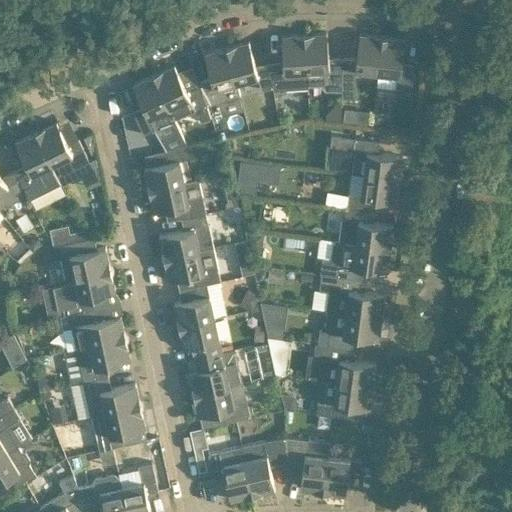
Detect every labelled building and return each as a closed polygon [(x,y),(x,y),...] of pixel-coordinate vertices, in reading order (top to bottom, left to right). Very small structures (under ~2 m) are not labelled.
[(327,32),(304,33),(307,84),(319,83),(326,89),(341,90),(341,97),(342,97),(342,57),(328,57),(327,32)] [(307,84),(304,33),(281,35),(283,60),(269,62),(273,87),(273,89),(308,87),(307,84)] [(378,71),(382,35),(359,33),(357,57),(342,57),(342,97),(355,98),(355,69),(378,71)] [(405,38),(382,35),(378,71),(397,73),(394,94),(410,96),(414,64),(402,63),(405,38)] [(249,40),(227,46),(236,81),(258,75),(261,89),(273,87),(269,62),(255,64),(249,40)] [(236,81),(227,46),(205,52),(211,76),(198,81),(207,105),(240,94),(236,81)] [(207,105),(198,81),(185,86),(174,64),(154,73),(175,118),(195,109),(200,120),(211,116),(207,105)] [(175,118),(154,73),(133,83),(144,105),(133,111),(143,134),(175,118)] [(368,123),(371,109),(333,101),(330,115),(368,123)] [(89,160),(78,137),(67,143),(57,120),(36,130),(58,175),(89,160)] [(61,182),(58,175),(36,130),(16,140),(27,163),(14,169),(26,192),(29,198),(61,182)] [(379,140),(355,136),(353,149),(343,148),(341,170),(350,171),(399,178),(402,155),(378,152),(379,140)] [(180,159),(193,156),(190,143),(166,149),(168,161),(144,166),(149,188),(184,180),(180,159)] [(236,189),(253,192),(256,177),(276,180),(278,165),(240,159),(236,189)] [(0,174),(0,207),(8,203),(8,205),(19,197),(15,192),(23,187),(25,192),(26,192),(14,169),(1,176),(0,174)] [(396,200),(399,178),(364,173),(361,196),(347,194),(345,206),(370,209),(372,197),(396,200)] [(198,177),(184,180),(149,188),(154,210),(165,208),(167,220),(181,217),(205,211),(198,177)] [(369,221),(370,209),(345,206),(344,218),(342,218),(339,240),(390,247),(393,224),(369,221)] [(213,245),(208,224),(205,211),(181,217),(183,229),(159,234),(164,256),(199,249),(199,248),(213,245)] [(87,238),(83,228),(70,231),(71,241),(87,238)] [(97,248),(94,236),(87,238),(68,242),(58,244),(66,276),(75,274),(75,276),(110,268),(105,246),(97,248)] [(387,269),(390,247),(339,240),(334,239),(332,258),(323,256),(320,273),(322,273),(361,278),(363,266),(387,269)] [(207,282),(220,280),(213,246),(199,249),(164,256),(169,278),(193,273),(196,285),(207,282)] [(91,296),(115,290),(110,268),(75,276),(75,274),(66,276),(67,282),(53,285),(60,315),(83,310),(94,307),(91,296)] [(360,290),(361,278),(322,273),(319,289),(328,291),(326,309),(327,309),(327,308),(381,316),(384,293),(360,290)] [(181,300),(174,302),(179,324),(214,316),(207,282),(196,285),(179,288),(181,300)] [(272,301),(260,299),(264,317),(270,318),(272,301)] [(272,300),(268,334),(287,336),(291,302),(272,300)] [(96,319),(94,307),(83,310),(60,315),(63,327),(72,325),(77,347),(125,336),(120,314),(96,319)] [(378,338),(381,316),(327,308),(327,309),(324,329),(320,329),(318,342),(352,347),(354,335),(378,338)] [(222,350),(214,316),(179,324),(184,346),(192,345),(194,356),(222,350)] [(18,331),(4,337),(14,362),(28,357),(18,331)] [(130,358),(125,336),(77,347),(84,381),(109,375),(106,364),(130,358)] [(263,373),(276,371),(272,341),(259,343),(263,373)] [(316,342),(314,357),(319,358),(316,377),(337,380),(372,385),(375,362),(351,359),(352,347),(318,342),(316,342)] [(192,383),(194,392),(229,384),(243,381),(235,347),(222,350),(194,356),(197,368),(189,370),(190,372),(185,373),(188,384),(192,383)] [(105,412),(140,404),(135,382),(111,387),(109,375),(84,381),(87,393),(91,413),(91,415),(105,412)] [(369,407),(372,385),(337,380),(334,400),(318,398),(316,412),(343,416),(345,404),(369,407)] [(234,406),(229,384),(194,392),(199,414),(223,409),(226,421),(250,416),(248,403),(234,406)] [(0,414),(15,406),(8,395),(0,400),(0,414)] [(145,426),(140,404),(105,412),(110,434),(97,437),(100,449),(124,444),(121,432),(145,426)] [(0,455),(8,451),(18,445),(6,425),(21,416),(15,406),(0,414),(0,455)] [(269,464),(286,461),(285,435),(243,445),(246,458),(245,458),(253,493),(275,489),(269,464)] [(329,441),(308,438),(307,438),(285,435),(286,461),(303,463),(300,487),(323,490),(327,455),(329,441)] [(16,486),(37,474),(29,461),(31,457),(26,451),(21,450),(18,445),(8,451),(0,455),(0,482),(10,476),(16,486)] [(246,458),(243,445),(208,452),(214,477),(225,474),(230,498),(253,493),(245,458),(246,458)] [(362,459),(342,457),(327,455),(323,490),(345,493),(348,469),(360,470),(362,459)] [(150,511),(146,491),(158,489),(152,461),(138,464),(142,481),(122,485),(127,511),(150,511)] [(127,511),(122,485),(120,477),(114,472),(93,477),(91,483),(79,486),(86,505),(102,501),(104,511),(127,511)] [(74,511),(86,505),(79,486),(74,474),(58,481),(63,492),(42,504),(43,506),(41,507),(44,511),(74,511)]
